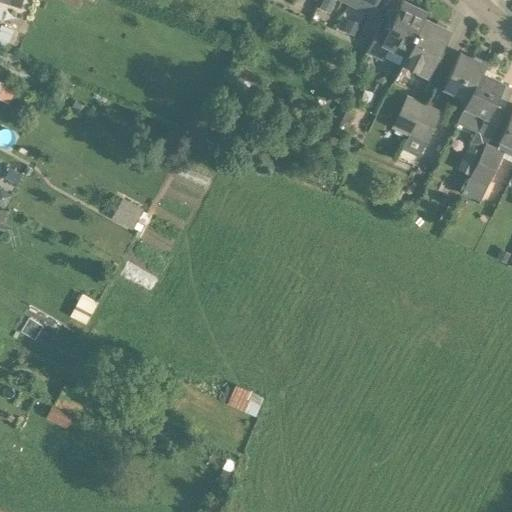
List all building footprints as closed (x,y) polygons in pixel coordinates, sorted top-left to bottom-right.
[(0,0),(0,10),(15,15),(20,0),(0,0)] [(330,13),(336,0),(322,0),(319,8),(330,13)] [(348,0),(347,3),(370,14),(376,0),(348,0)] [(404,56),(422,18),(424,12),(402,1),(388,31),(378,26),(365,53),(382,61),(387,48),(404,56)] [(424,77),(446,30),(422,18),(404,56),(401,65),(424,77)] [(464,100),(482,61),(459,51),(440,88),(464,100)] [(488,137),(500,111),(491,107),(504,80),(482,71),(486,63),(482,61),(464,100),(461,107),(483,117),(479,125),(470,120),(467,127),(488,137)] [(351,83),(364,89),(368,79),(356,73),(351,83)] [(407,136),(422,102),(406,95),(390,128),(407,136)] [(82,119),(87,107),(75,101),(69,114),(82,119)] [(425,144),(441,111),(422,102),(407,136),(425,144)] [(511,113),(499,141),(511,147),(511,113)] [(482,195),(486,186),(503,151),(485,143),(468,177),(469,179),(466,186),(482,195)] [(142,210),(122,198),(110,219),(131,230),(142,210)] [(0,230),(5,232),(10,213),(0,211),(0,230)] [(507,263),(511,253),(501,250),(497,259),(507,263)] [(85,325),(87,321),(97,302),(85,296),(73,319),(85,325)] [(76,416),(85,396),(63,385),(54,405),(76,416)] [(257,418),(265,399),(236,386),(227,405),(257,418)] [(93,409),(82,403),(76,416),(88,421),(93,409)] [(66,429),(72,417),(52,407),(46,419),(66,429)] [(113,433),(118,422),(103,414),(98,426),(113,433)] [(229,474),(223,471),(219,479),(226,482),(229,474)]
